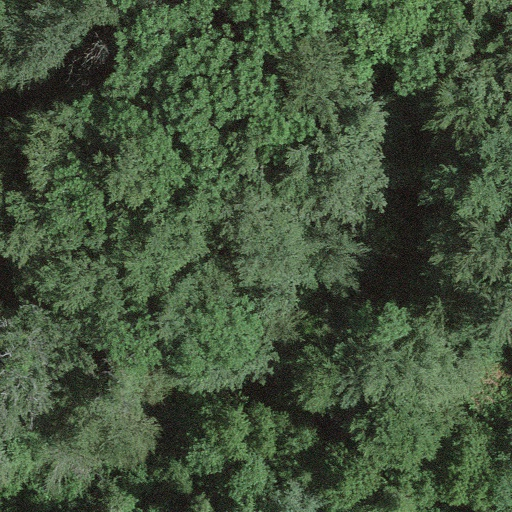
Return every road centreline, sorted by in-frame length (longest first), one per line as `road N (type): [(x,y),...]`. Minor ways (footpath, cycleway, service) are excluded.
road 1 (track): [(511,435),(395,425),(143,329),(0,300)]
road 2 (track): [(0,275),(231,44)]
